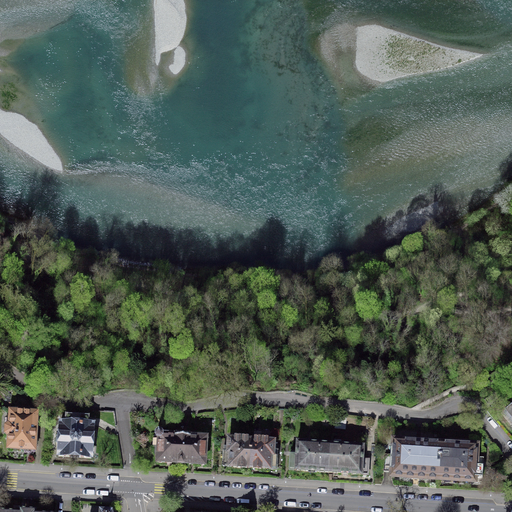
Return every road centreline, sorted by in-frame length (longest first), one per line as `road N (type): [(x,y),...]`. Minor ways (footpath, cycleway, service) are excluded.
road 1 (tertiary): [(511,508),(134,487)]
road 2 (tertiary): [(134,487),(0,479)]
